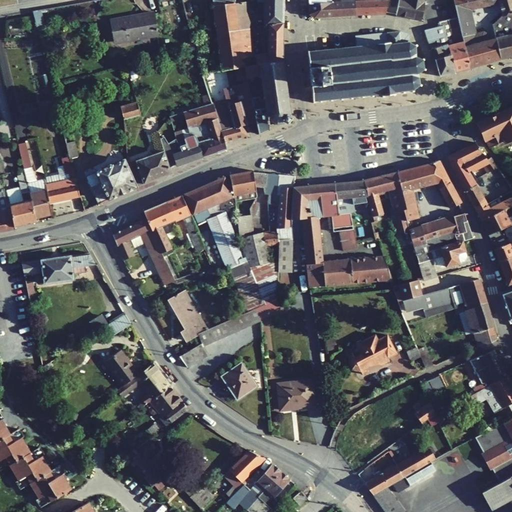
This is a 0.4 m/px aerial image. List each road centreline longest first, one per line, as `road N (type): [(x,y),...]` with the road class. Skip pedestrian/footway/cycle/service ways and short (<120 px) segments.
road 1 (tertiary): [(86,220),(193,394),(224,421),(337,485)]
road 2 (residential): [(430,108),(436,148),(484,255),(503,340)]
road 3 (tertiary): [(86,220),(303,131)]
road 4 (residential): [(438,105),(423,43),(402,22),(293,26)]
road 5 (tertiary): [(303,131),(430,108)]
